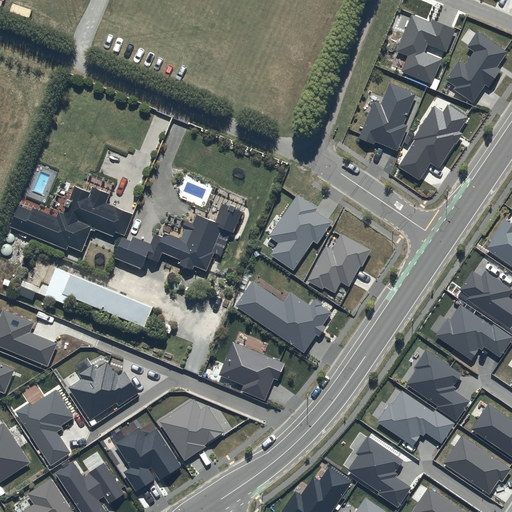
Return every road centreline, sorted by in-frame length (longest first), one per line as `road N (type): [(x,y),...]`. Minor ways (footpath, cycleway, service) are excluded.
road 1 (tertiary): [(209,506),(313,425),(443,242)]
road 2 (residential): [(304,146),(272,143),(0,32)]
road 3 (residential): [(304,146),(443,242)]
road 4 (residential): [(373,0),(321,130),(304,146)]
road 5 (tertiary): [(443,242),(511,139)]
